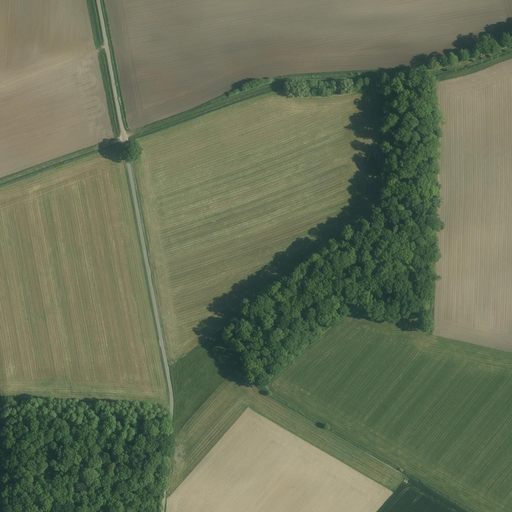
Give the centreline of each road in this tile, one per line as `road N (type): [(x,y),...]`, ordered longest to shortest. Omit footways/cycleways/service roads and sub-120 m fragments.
road 1 (track): [(511,45),(446,69),(278,83),(0,182)]
road 2 (unclassified): [(163,511),(173,403),(99,0)]
